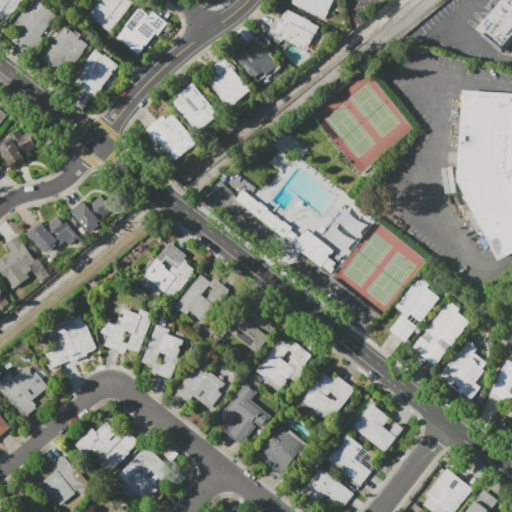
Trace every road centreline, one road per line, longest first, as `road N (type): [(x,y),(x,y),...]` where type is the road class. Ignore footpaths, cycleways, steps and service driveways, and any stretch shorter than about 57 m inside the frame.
road 1 (tertiary): [(0,62),(511,466)]
road 2 (residential): [(115,379),(283,511)]
road 3 (residential): [(248,0),(136,92),(101,141)]
road 4 (residential): [(0,473),(115,379)]
road 5 (residential): [(101,141),(62,182),(0,207)]
